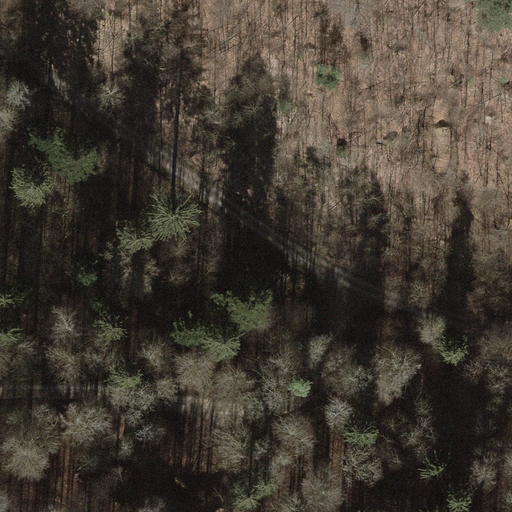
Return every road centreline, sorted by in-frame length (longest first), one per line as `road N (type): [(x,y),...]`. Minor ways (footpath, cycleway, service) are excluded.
road 1 (track): [(0,38),(282,243),(351,282),(511,328)]
road 2 (track): [(0,393),(115,391),(233,406),(302,389),(340,335),(351,282)]
